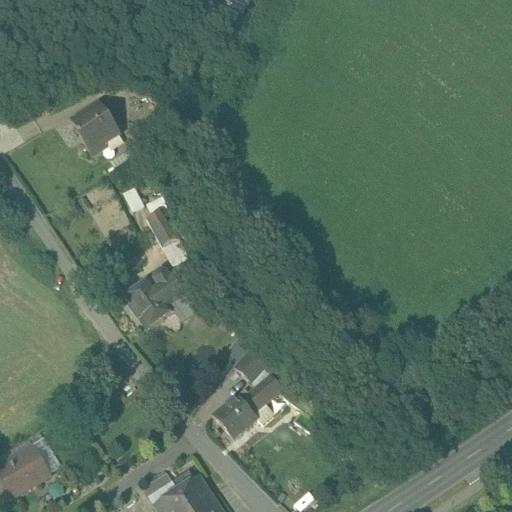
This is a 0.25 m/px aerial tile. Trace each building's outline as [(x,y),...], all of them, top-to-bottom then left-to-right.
[(99,108),(73,126),(82,139),(80,141),(93,160),(108,150),(106,147),(120,137),(99,108)] [(152,117),(129,133),(142,153),(166,137),(152,117)] [(179,240),(163,211),(146,220),(162,248),(179,240)] [(179,240),(162,248),(166,255),(182,246),(183,246),(179,240)] [(182,246),(166,255),(172,267),(189,258),(182,246)] [(188,268),(153,286),(169,307),(199,291),(188,268)] [(149,281),(124,300),(148,332),(173,313),(169,307),(153,286),(149,281)] [(269,363),(251,347),(233,368),(252,383),(264,369),(269,363)] [(244,389),(213,417),(234,440),(258,419),(254,415),(283,388),(271,375),(276,369),(269,363),(264,369),(270,373),(247,393),(244,389)] [(374,439),(356,423),(350,429),(368,446),(374,439)] [(34,451),(0,471),(0,480),(12,500),(50,478),(34,451)] [(221,511),(200,480),(179,493),(167,475),(150,487),(148,489),(148,490),(147,492),(147,494),(147,497),(148,499),(156,511),(221,511)]
